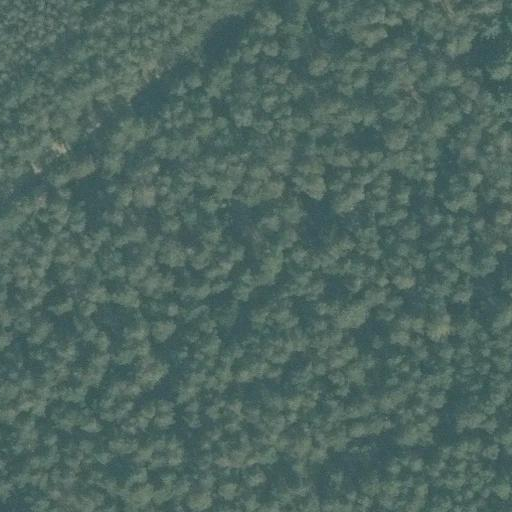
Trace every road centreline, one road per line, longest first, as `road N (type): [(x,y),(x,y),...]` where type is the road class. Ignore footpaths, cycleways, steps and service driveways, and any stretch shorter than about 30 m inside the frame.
road 1 (track): [(511,408),(148,511)]
road 2 (unclassified): [(0,195),(248,0)]
